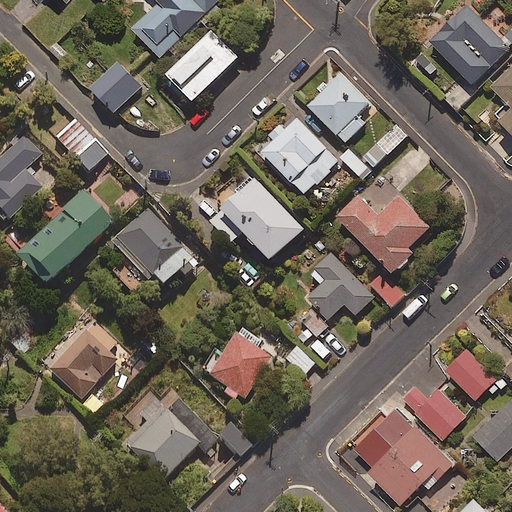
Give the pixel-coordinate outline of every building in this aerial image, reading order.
[(221,0),(154,0),(158,4),(130,31),(160,61),(221,0)] [(511,53),(511,52),(465,7),(431,42),(479,88),(511,53)] [(239,60),(213,34),(167,80),(193,106),(239,60)] [(439,69),(423,53),(413,62),(430,78),(439,69)] [(140,86),(118,64),(89,93),(111,115),(140,86)] [(511,70),(491,92),(511,112),(497,126),(511,139),(511,70)] [(371,106),(339,75),(306,108),(338,139),(371,106)] [(476,94),(462,80),(442,99),(456,113),(476,94)] [(339,162),(297,120),(262,155),(304,197),(339,162)] [(407,138),(397,127),(364,157),(375,168),(407,138)] [(43,156),(24,137),(0,160),(0,223),(3,227),(42,188),(27,172),(43,156)] [(74,163),(87,176),(107,156),(94,143),(74,163)] [(371,172),(350,151),(341,160),(362,181),(371,172)] [(306,229),(255,179),(220,213),(271,264),(306,229)] [(114,226),(81,193),(12,260),(44,293),(114,226)] [(357,199),(335,220),(391,277),(413,255),(409,251),(429,230),(398,199),(377,219),(357,199)] [(195,260),(147,211),(114,244),(161,292),(195,260)] [(375,299),(331,255),(316,271),(326,281),(307,299),(329,321),(344,306),(356,317),(375,299)] [(144,285),(126,266),(112,279),(131,298),(144,285)] [(405,297),(383,274),(371,286),(393,309),(405,297)] [(306,329),(297,337),(304,344),(313,336),(318,341),(330,329),(315,313),(302,325),(306,329)] [(116,345),(93,325),(49,375),(81,402),(116,362),(108,354),(116,345)] [(268,359),(233,338),(208,379),(244,400),(268,359)] [(145,379),(163,362),(148,346),(130,362),(145,379)] [(314,367),(296,350),(285,362),(303,379),(314,367)] [(469,351),(447,372),(477,403),(499,381),(469,351)] [(416,388),(404,401),(443,441),(467,417),(440,390),(429,401),(416,388)] [(170,398),(122,445),(160,484),(198,448),(204,454),(215,444),(170,398)] [(511,448),(511,403),(474,439),(497,463),(511,448)] [(453,468),(395,412),(356,452),(375,471),(369,477),(401,508),(423,486),(430,492),(453,468)]
